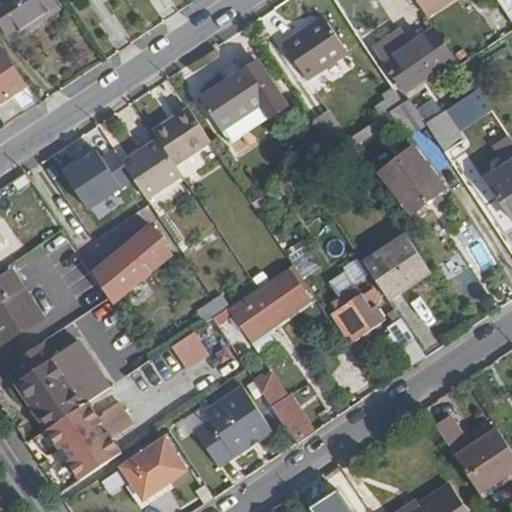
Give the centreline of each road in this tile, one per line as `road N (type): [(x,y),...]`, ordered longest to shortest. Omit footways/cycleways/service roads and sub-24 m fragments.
road 1 (residential): [(511,325),(229,511)]
road 2 (residential): [(245,0),(0,162)]
